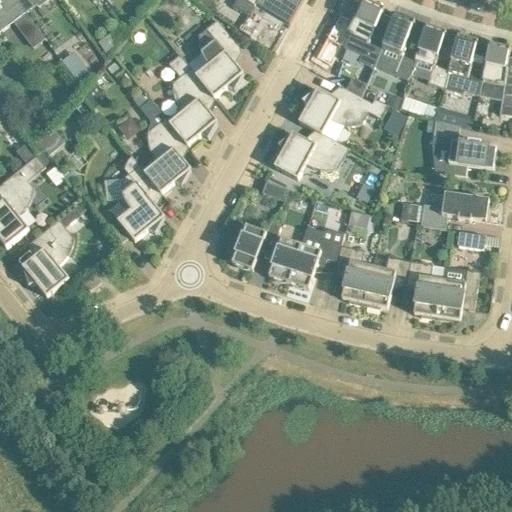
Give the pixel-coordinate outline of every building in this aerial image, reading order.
[(0,0),(0,33),(14,22),(15,24),(26,15),(19,5),(14,0),(0,0)] [(14,0),(19,5),(26,15),(38,6),(33,0),(14,0)] [(239,0),(234,8),(249,17),(255,8),(259,0),(239,0)] [(292,24),(291,27),(297,30),(306,10),(285,1),(278,17),(292,24)] [(351,37),(346,49),(363,57),(360,63),(376,70),(377,67),(383,52),(387,42),(390,35),(393,27),(380,22),(385,11),(367,3),(366,5),(358,21),(357,21),(349,35),(351,37)] [(383,52),(377,67),(410,80),(412,75),(416,64),(419,54),(422,47),(426,33),(414,28),(416,24),(397,16),(395,20),(393,27),(390,35),(387,42),(383,52)] [(262,44),(278,52),(291,25),(275,17),(262,44)] [(203,56),(188,67),(209,94),(214,100),(215,101),(228,90),(235,93),(244,76),(236,72),(234,71),(236,68),(237,67),(231,59),(240,52),(241,52),(242,52),(229,36),(218,22),(200,36),(200,40),(200,44),(201,48),(201,52),(203,56)] [(253,33),(242,26),(239,32),(250,38),(253,33)] [(416,64),(412,75),(430,82),(429,85),(444,90),(449,75),(449,74),(452,65),(454,57),(458,43),(446,39),(447,34),(428,28),(427,32),(426,33),(422,47),(419,54),(416,64)] [(119,47),(112,37),(99,46),(106,56),(119,47)] [(449,75),(444,90),(463,96),(463,95),(464,92),(480,97),(483,83),(485,73),(487,66),(490,50),(490,49),(478,46),(479,43),(459,38),(458,43),(454,57),(452,65),(449,74),(449,75)] [(483,83),(480,97),(503,102),(501,118),(511,119),(511,79),(507,78),(508,71),(507,70),(509,60),(511,51),(491,46),(490,49),(490,50),(487,66),(485,73),(483,83)] [(180,57),(170,66),(181,79),(174,84),(174,88),(174,92),(174,95),(175,99),(176,103),(177,106),(179,109),(181,112),(183,116),(171,125),(176,133),(188,149),(202,137),(209,141),(218,124),(208,119),(210,116),(211,115),(210,114),(205,107),(200,102),(209,94),(188,67),(180,57)] [(84,66),(71,75),(80,87),(93,78),(84,66)] [(353,79),(349,92),(364,97),(368,84),(353,79)] [(303,103),(308,109),(300,125),(323,138),(332,123),(336,125),(338,126),(342,128),(347,128),(349,129),(354,129),(359,128),(361,128),(364,127),(370,117),(381,123),(388,110),(377,104),(375,108),(343,89),(342,90),(343,91),(337,101),(329,97),(328,98),(325,100),(318,91),(303,103)] [(392,97),(389,106),(399,110),(402,100),(392,97)] [(403,110),(434,118),(437,108),(405,100),(403,110)] [(149,103),(141,110),(152,123),(156,127),(149,133),(148,137),(148,141),(149,145),(150,148),(151,152),(152,155),(154,159),(156,162),(158,165),(146,175),(161,195),(162,196),(176,185),(182,189),(192,172),(182,167),(183,163),(184,163),(172,147),(166,141),(176,133),(171,125),(166,119),(151,101),(149,103)] [(416,120),(414,133),(429,135),(431,122),(416,120)] [(469,144),(469,146),(458,145),(460,129),(437,123),(436,123),(433,147),(451,149),(447,176),(467,179),(468,169),(474,170),(494,173),(497,150),(491,149),(482,148),(483,146),(469,144)] [(54,132),(39,144),(50,157),(65,144),(54,132)] [(279,148),(284,154),(275,169),(299,182),(307,168),(313,171),(320,172),(323,173),(326,173),(330,173),(332,173),(335,172),(340,171),(350,153),(323,138),(318,149),(304,141),(304,142),(301,145),(294,136),(279,148)] [(122,181),(105,183),(107,203),(125,201),(126,204),(128,207),(130,210),(132,213),(119,223),(119,224),(123,229),(131,238),(136,244),(149,233),(156,237),(165,220),(155,214),(157,211),(158,210),(157,209),(152,203),(161,195),(146,175),(140,167),(133,158),(126,171),(130,175),(122,181)] [(0,188),(0,205),(0,206),(0,240),(7,250),(30,232),(19,219),(22,216),(23,214),(25,212),(27,209),(30,205),(31,203),(32,199),(33,196),(34,191),(28,184),(46,169),(37,159),(0,188)] [(69,171),(63,175),(69,182),(74,177),(69,171)] [(263,196),(285,204),(290,193),(267,184),(263,196)] [(421,227),(446,232),(448,219),(459,221),(459,223),(472,224),(472,222),(487,224),(490,202),(470,199),(446,196),(444,210),(424,207),(421,227)] [(404,206),(401,222),(417,224),(419,208),(404,206)] [(75,210),(46,234),(31,246),(39,257),(33,262),(33,263),(34,267),(24,270),(29,288),(37,286),(48,300),(70,282),(60,269),(63,266),(65,263),(67,260),(69,257),(71,254),(72,251),(73,247),(74,245),(75,243),(75,239),(66,229),(82,218),(75,210)] [(271,226),(267,235),(267,236),(279,240),(282,230),(271,226)] [(250,273),(250,272),(253,273),(261,255),(261,254),(267,236),(267,235),(247,228),(243,238),(239,235),(229,253),(236,256),(233,266),(236,267),(236,268),(250,273)] [(310,231),(308,230),(302,247),(289,287),(305,292),(305,291),(310,292),(318,267),(335,272),(342,248),(326,245),(325,242),(323,240),(321,238),(319,236),(317,235),(315,233),(313,232),(310,231)] [(486,238),(466,235),(462,234),(459,249),(484,252),(486,238)] [(302,247),(282,241),(270,279),(274,281),(274,282),(289,287),(302,247)] [(362,267),(365,254),(342,248),(335,272),(349,276),(343,301),(350,303),(349,305),(365,309),(374,269),(362,267)] [(389,259),(386,272),(374,269),(365,309),(381,312),(381,310),(388,311),(392,292),(394,284),(407,287),(411,264),(389,259)] [(433,268),(411,264),(407,287),(419,289),(415,316),(422,318),(422,320),(438,323),(444,283),(431,281),(433,268)] [(469,273),(467,273),(446,270),(444,283),(438,323),(453,325),(454,322),(461,323),(463,306),(467,307),(469,313),(475,313),(481,274),(469,273)] [(84,285),(91,293),(102,284),(96,276),(84,285)]
